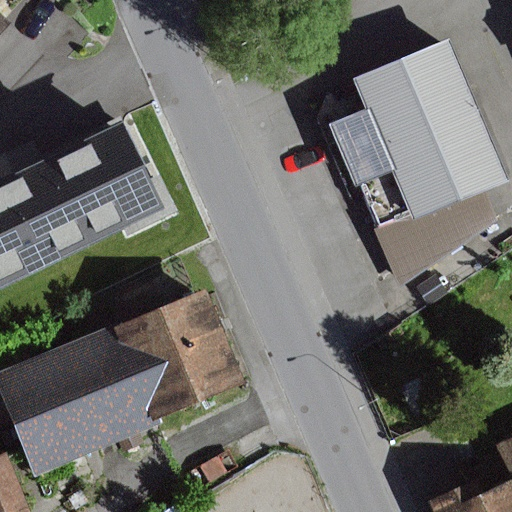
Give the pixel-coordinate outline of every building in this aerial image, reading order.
[(444,41),(348,79),(361,110),(323,126),(347,186),(357,182),(374,226),(498,179),(444,41)] [(121,123),(0,179),(0,285),(162,209),(121,123)] [(213,290),(0,371),(0,395),(32,479),(253,394),(213,290)] [(501,471),(430,504),(433,511),(511,511),(511,440),(492,450),(501,471)] [(0,511),(29,511),(7,454),(0,456),(0,511)]
